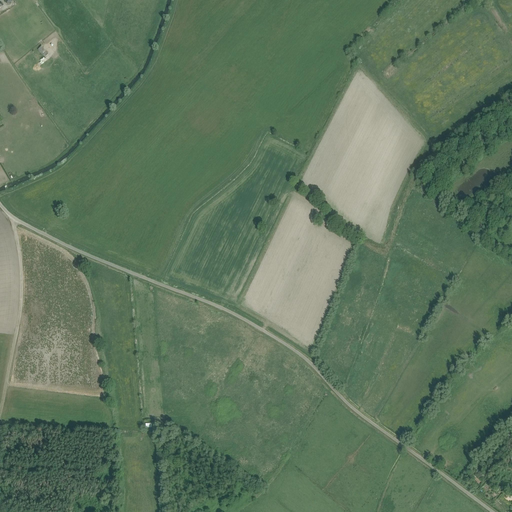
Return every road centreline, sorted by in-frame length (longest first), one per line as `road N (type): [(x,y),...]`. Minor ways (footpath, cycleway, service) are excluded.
road 1 (unclassified): [(493,511),(263,330),(78,251),(0,203)]
road 2 (track): [(0,426),(21,314),(13,218)]
